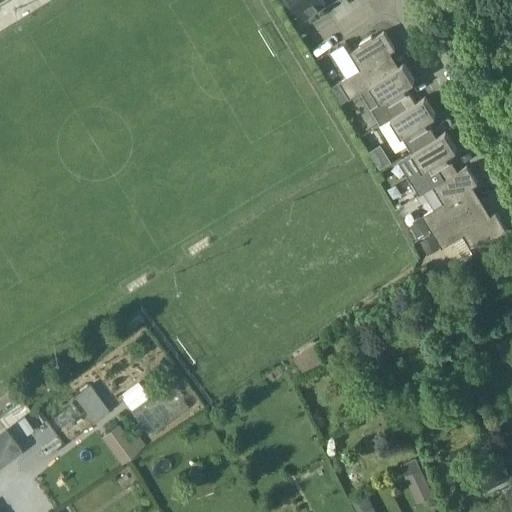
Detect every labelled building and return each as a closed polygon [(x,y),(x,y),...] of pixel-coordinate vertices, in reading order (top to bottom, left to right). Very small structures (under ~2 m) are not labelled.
[(323,0),(291,0),(295,5),(298,4),(307,17),(326,4),(323,0)] [(362,69),(341,82),(351,99),(362,92),(372,86),(371,85),(396,69),(387,56),(397,50),(385,32),(374,39),(373,36),(361,44),(363,46),(352,53),(362,69)] [(406,87),(416,81),(405,63),(396,69),(371,85),(372,86),(362,92),(382,125),(417,103),(410,92),(409,90),(408,91),(406,87)] [(392,118),(403,136),(414,153),(438,137),(430,124),(429,125),(427,122),(437,115),(426,98),(417,103),(392,118)] [(414,153),(424,170),(435,187),(460,172),(452,159),(450,159),(448,156),(458,150),(447,132),(438,137),(414,153)] [(377,159),(382,168),(391,163),(386,154),(377,159)] [(434,232),(483,201),(479,204),(470,190),(479,184),(468,166),(460,172),(435,187),(445,203),(424,216),(434,232)] [(483,201),(434,232),(444,248),(465,235),(475,252),(509,231),(497,213),(488,219),(479,205),(484,202),(483,201)] [(410,223),(419,237),(430,230),(421,216),(410,223)] [(421,242),(428,255),(440,248),(433,235),(421,242)] [(505,362),(511,359),(511,332),(494,341),(505,362)] [(443,347),(429,353),(435,367),(448,361),(443,347)] [(132,409),(149,396),(139,383),(125,393),(127,395),(124,398),(132,409)] [(91,384),(75,395),(94,421),(109,409),(91,384)] [(0,415),(0,418),(6,426),(30,408),(23,399),(0,415)] [(102,436),(102,437),(122,464),(139,451),(139,450),(146,444),(135,429),(127,435),(119,424),(102,436)] [(0,431),(0,466),(22,449),(5,428),(0,431)] [(472,496),(509,477),(499,458),(462,477),(472,496)] [(423,466),(407,473),(420,503),(436,496),(423,466)] [(353,501),(358,511),(363,511),(374,507),(367,494),(353,501)]
